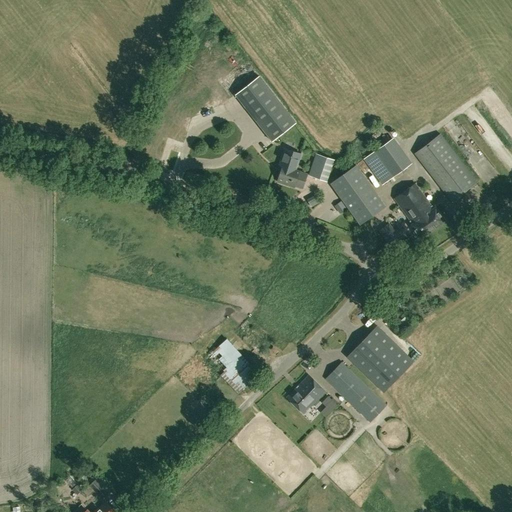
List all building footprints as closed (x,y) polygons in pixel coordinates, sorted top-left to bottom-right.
[(272,142),(296,123),(259,76),(235,95),(272,142)] [(419,136),(430,130),(426,124),(416,130),(419,136)] [(452,201),(477,182),(440,134),(415,154),(452,201)] [(365,159),(383,184),(409,165),(391,140),(365,159)] [(282,167),(277,182),(291,186),(291,184),(303,188),(307,174),(296,171),(301,154),(286,149),(280,166),(282,167)] [(317,154),(309,175),(327,181),(335,160),(317,154)] [(477,171),(490,182),(498,173),(485,162),(477,171)] [(385,207),(355,165),(331,183),(360,225),(385,207)] [(416,183),(395,198),(413,224),(412,225),(411,225),(412,226),(415,231),(414,232),(418,239),(420,238),(421,238),(420,238),(421,239),(422,238),(421,238),(445,221),(445,220),(436,208),(437,208),(436,207),(436,208),(434,209),(416,183)] [(387,239),(392,246),(397,242),(392,236),(387,239)] [(407,314),(397,321),(400,326),(410,318),(407,314)] [(377,326),(347,356),(384,392),(414,362),(407,355),(377,326)] [(207,356),(228,381),(233,376),(243,388),(254,378),(244,366),(250,361),(229,337),(207,356)] [(386,405),(341,363),(325,379),(370,422),(386,405)] [(304,414),(326,392),(309,375),(287,397),(304,414)] [(351,418),(332,435),(339,443),(355,427),(352,424),(354,421),(351,418)] [(96,478),(89,485),(101,499),(109,492),(96,478)] [(114,511),(106,503),(96,511),(87,511),(85,511),(114,511)]
